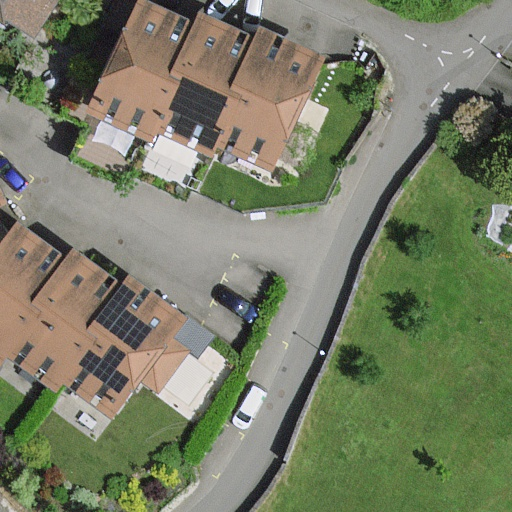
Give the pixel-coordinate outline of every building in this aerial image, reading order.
[(0,0),(0,10),(38,35),(59,0),(0,0)] [(154,138),(158,129),(203,24),(147,0),(141,0),(94,112),(154,138)] [(158,129),(213,152),(217,143),(262,38),(207,14),(203,24),(158,129)] [(266,30),(262,38),(217,143),(276,168),(325,55),(266,30)] [(0,357),(4,360),(9,353),(74,261),(20,223),(0,251),(0,357)] [(80,252),(74,261),(9,353),(59,388),(64,379),(130,287),(80,252)] [(188,320),(134,281),(130,287),(64,379),(115,415),(142,378),(159,390),(188,349),(174,340),(188,320)]
